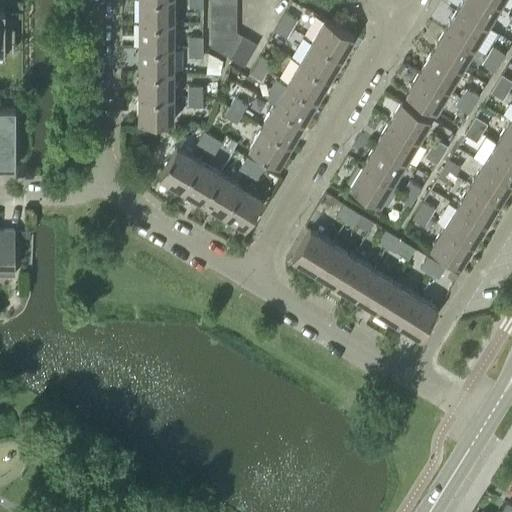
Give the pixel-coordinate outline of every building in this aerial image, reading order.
[(138,0),(139,20),(173,20),(173,0),(138,0)] [(487,25),(499,3),(493,0),(461,0),(457,7),(487,25)] [(211,18),(236,18),(236,6),(212,6),(211,18)] [(0,50),(5,51),(5,47),(12,47),(12,48),(13,48),(13,26),(4,26),(4,8),(0,7),(0,50)] [(474,46),(487,25),(457,7),(445,28),(474,46)] [(279,20),(292,28),(297,18),(284,11),(279,20)] [(312,40),(341,57),(354,35),(325,17),(312,40)] [(211,30),(236,30),(236,18),(211,18),(211,30)] [(139,20),(139,45),(173,45),(173,20),(139,20)] [(292,28),(279,20),(266,43),(279,51),(292,28)] [(461,67),(474,46),(445,28),(432,49),(461,67)] [(236,30),(211,30),(211,46),(234,59),(246,36),(236,30)] [(187,46),(201,46),(201,34),(187,34),(187,46)] [(246,36),(234,59),(244,65),(257,43),(246,36)] [(312,40),(299,61),(328,78),(341,57),(312,40)] [(486,54),(499,62),(505,52),(492,44),(486,54)] [(139,45),(139,70),(173,70),(173,45),(139,45)] [(201,46),(187,46),(187,57),(201,57),(201,46)] [(449,88),(461,67),(432,49),(419,70),(449,88)] [(255,63),(267,70),(272,60),(260,54),(255,63)] [(499,62),(486,54),(480,63),(493,71),(499,62)] [(299,61),(287,82),(316,99),(328,78),(299,61)] [(267,70),(255,63),(250,73),(262,80),(267,70)] [(139,70),(139,94),(173,94),(173,70),(139,70)] [(435,110),(449,88),(419,70),(406,92),(435,110)] [(495,83),(507,91),(511,83),(511,81),(500,74),(495,83)] [(287,82),(274,103),(304,121),(316,99),(287,82)] [(507,91),(495,83),(489,91),(502,99),(507,91)] [(187,96),(216,96),(217,86),(187,86),(187,96)] [(461,95),(473,103),(477,96),(465,89),(461,95)] [(173,94),(139,94),(138,120),(173,120),(173,94)] [(473,103),(461,95),(448,119),(460,126),(473,103)] [(216,96),(187,96),(187,106),(201,106),(201,97),(216,97),(216,96)] [(228,106),(241,114),(247,103),(234,96),(228,106)] [(401,99),(388,121),(417,139),(431,117),(401,99)] [(274,103),(262,124),(291,142),(304,121),(274,103)] [(241,114),(228,106),(222,116),(236,124),(241,114)] [(0,166),(15,166),(15,107),(0,107),(0,166)] [(471,123),(482,130),(489,118),(478,112),(471,123)] [(511,150),(511,120),(510,119),(497,140),(511,150)] [(388,121),(375,142),(405,160),(417,139),(388,121)] [(482,130),(471,123),(465,135),(476,141),(482,130)] [(278,164),(291,142),(262,124),(249,146),(278,164)] [(205,148),(213,135),(204,129),(196,142),(205,148)] [(213,135),(205,148),(214,154),(222,141),(213,135)] [(429,146),(441,154),(447,145),(434,137),(429,146)] [(511,179),(511,150),(497,140),(484,161),(511,179)] [(375,142),(362,163),(392,181),(405,160),(375,142)] [(181,188),(199,158),(176,145),(159,175),(181,188)] [(441,154),(429,146),(423,155),(435,162),(441,154)] [(248,172),(255,160),(246,155),(239,166),(248,172)] [(181,188),(202,201),(220,171),(199,158),(181,188)] [(255,160),(248,172),(257,177),(264,165),(255,160)] [(442,168),(453,175),(458,166),(447,160),(442,168)] [(499,200),(511,179),(484,161),(471,182),(499,200)] [(392,181),(362,163),(349,185),(379,204),(392,181)] [(453,175),(442,168),(437,177),(448,183),(453,175)] [(241,183),(220,171),(202,201),(223,213),(241,183)] [(402,188),(415,196),(420,187),(407,179),(402,188)] [(486,221),(499,200),(471,182),(458,203),(486,221)] [(241,183),(223,213),(245,226),(263,197),(241,183)] [(415,196),(402,188),(396,197),(410,205),(415,196)] [(416,209),(427,216),(433,208),(422,200),(416,209)] [(345,219),(352,208),(343,202),(336,213),(345,219)] [(473,242),(486,221),(458,203),(445,224),(473,242)] [(352,208),(345,219),(353,224),(360,213),(352,208)] [(427,216),(416,209),(410,218),(421,225),(427,216)] [(473,242),(445,224),(431,246),(460,264),(473,242)] [(313,270),(332,241),(310,227),(292,257),(313,270)] [(0,272),(15,272),(15,228),(0,228),(0,272)] [(387,245),(394,234),(385,228),(378,239),(387,245)] [(394,234),(387,245),(395,250),(403,239),(394,234)] [(403,239),(395,250),(408,258),(415,246),(403,239)] [(313,270),(334,283),(353,254),(332,241),(313,270)] [(334,283),(355,296),(374,267),(353,254),(334,283)] [(429,271),(436,260),(427,254),(420,265),(429,271)] [(436,260),(429,271),(438,276),(445,265),(436,260)] [(355,296),(376,309),(395,280),(374,267),(355,296)] [(376,309),(397,322),(416,293),(395,280),(376,309)] [(416,293),(397,322),(419,336),(438,306),(416,293)] [(511,511),(511,504),(507,501),(500,511),(511,511)]
